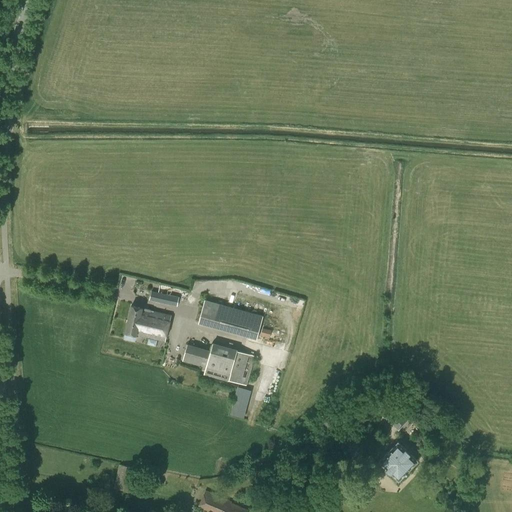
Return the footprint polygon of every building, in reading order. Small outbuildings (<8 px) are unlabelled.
[(179,297),(151,291),(150,300),(177,306),(179,297)] [(256,340),(263,316),(205,299),(198,324),(256,340)] [(125,333),(136,336),(136,335),(163,341),(169,315),(143,308),(131,305),(125,333)] [(261,335),(270,337),(271,330),(263,328),(261,335)] [(186,344),(182,361),(196,364),(200,348),(186,344)] [(209,355),(206,367),(242,376),(248,354),(231,349),(228,360),(209,355)] [(231,414),(245,418),(251,396),(237,391),(231,414)] [(384,415),(398,429),(408,420),(393,406),(384,415)] [(325,428),(335,422),(328,411),(318,417),(325,428)] [(417,461),(398,442),(379,461),(399,480),(417,461)] [(134,492),(139,469),(119,464),(113,488),(134,492)] [(205,490),(197,509),(204,511),(247,511),(249,508),(205,490)]
